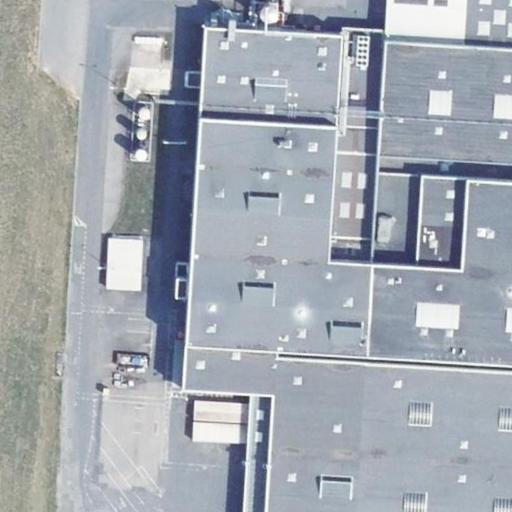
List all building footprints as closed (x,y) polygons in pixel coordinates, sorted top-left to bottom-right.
[(511,0),(388,0),(386,41),(511,48),(511,0)] [(381,127),(377,184),(335,182),(338,125),(341,63),(342,36),(203,29),(185,390),(255,394),(275,395),(268,511),(511,511),(511,48),(386,41),(385,67),(381,127)] [(385,67),(341,63),(338,125),(381,127),(385,67)] [(142,289),(141,237),(106,238),(107,289),(142,289)] [(268,511),(275,395),(255,394),(247,511),(268,511)] [(192,402),(193,442),(241,442),(241,401),(192,402)]
